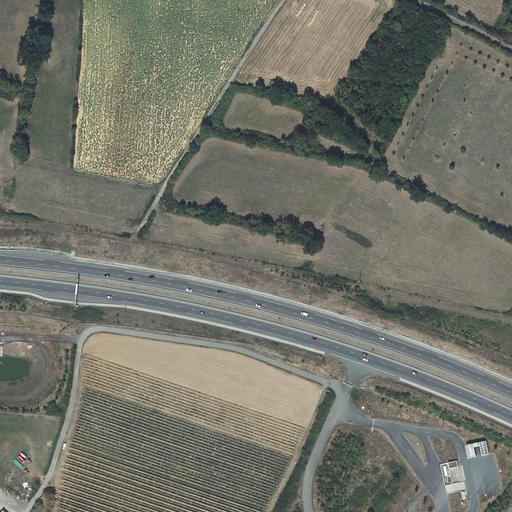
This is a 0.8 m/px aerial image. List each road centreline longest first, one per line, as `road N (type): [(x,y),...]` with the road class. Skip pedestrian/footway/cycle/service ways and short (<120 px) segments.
road 1 (unclassified): [(25,511),(68,417),(82,337),(99,328),(235,348),(343,393),(313,462),(310,511)]
road 2 (motorway): [(511,391),(330,321),(217,291),(0,256)]
road 3 (motorway): [(0,282),(210,312),(366,356),(511,415)]
road 4 (unclassified): [(284,0),(137,232)]
